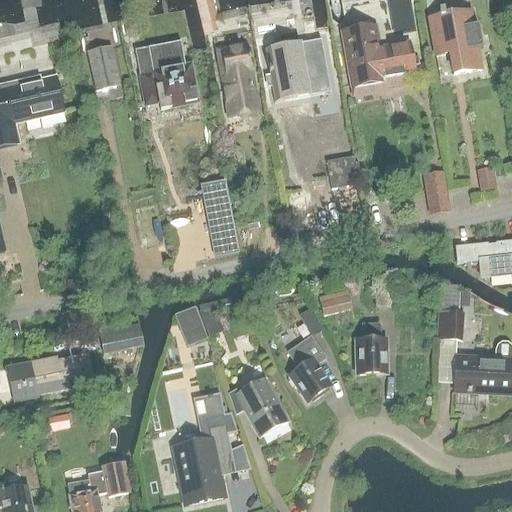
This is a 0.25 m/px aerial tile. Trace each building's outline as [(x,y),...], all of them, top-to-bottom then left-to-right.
[(194,0),(203,36),(215,33),(213,23),(217,22),(211,0),(194,0)] [(477,50),(482,49),(478,26),(473,27),(470,13),(444,17),(443,13),(439,13),(440,18),(429,20),(436,57),(449,55),(453,76),(480,71),(477,50)] [(373,30),(344,35),(355,95),(404,86),(403,77),(412,76),(407,46),(378,52),(373,30)] [(306,82),(299,46),(297,32),(262,38),(271,88),(306,82)] [(230,117),(256,113),(249,74),(251,74),(246,46),(219,51),(221,59),(220,59),(230,117)] [(96,93),(116,89),(107,49),(86,54),(96,93)] [(170,109),(196,104),(190,69),(186,69),(184,58),(151,64),(152,69),(146,70),(147,77),(140,78),(145,107),(158,105),(160,112),(170,110),(170,109)] [(0,88),(0,152),(18,148),(13,126),(23,124),(63,115),(55,80),(40,83),(40,79),(11,86),(12,90),(5,91),(4,87),(0,88)] [(353,159),(326,164),(331,191),(358,186),(353,159)] [(496,191),(492,169),(476,172),(480,193),(496,191)] [(444,172),(425,175),(427,194),(446,191),(444,172)] [(511,243),(454,249),(456,265),(479,263),(481,280),(511,276),(511,243)] [(318,299),(323,318),(350,312),(345,292),(318,299)] [(459,295),(440,294),(436,341),(461,343),(463,315),(458,315),(459,295)] [(266,303),(253,306),(257,318),(269,314),(266,303)] [(194,309),(174,317),(180,333),(189,330),(195,346),(207,341),(194,309)] [(208,338),(223,333),(215,310),(199,313),(200,317),(208,338)] [(301,344),(287,354),(298,370),(288,377),(294,385),(308,405),(331,389),(328,385),(315,366),(325,359),(311,339),(323,333),(312,311),(299,317),(310,338),(301,344)] [(98,333),(103,356),(143,348),(138,324),(98,333)] [(357,377),(385,377),(384,343),(379,343),(379,327),(364,327),(364,343),(356,343),(357,377)] [(494,352),(494,361),(455,359),(453,393),(477,395),(477,397),(478,397),(478,393),(489,394),(489,396),(510,398),(511,367),(511,350),(511,347),(507,344),(501,344),(496,346),(494,352)] [(93,385),(87,358),(50,365),(50,362),(7,371),(14,404),(38,399),(38,397),(93,385)] [(287,424),(266,385),(264,381),(240,393),(248,408),(245,410),(252,422),(249,424),(258,440),(287,424)] [(65,416),(48,420),(50,433),(68,429),(65,416)] [(208,443),(174,450),(185,507),(221,500),(213,460),(231,456),(225,426),(205,430),(208,443)] [(88,476),(89,482),(67,486),(70,497),(69,498),(71,511),(98,511),(96,497),(106,495),(107,499),(129,495),(123,466),(102,470),(103,473),(88,476)] [(0,486),(0,511),(28,511),(24,488),(4,492),(3,486),(0,486)]
